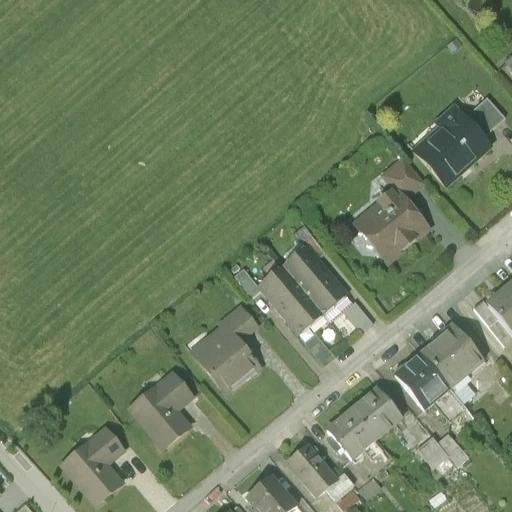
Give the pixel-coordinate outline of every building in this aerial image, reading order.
[(485,105),(465,123),(482,142),(502,124),(485,105)] [(444,139),(415,165),(445,199),(494,155),(482,142),(465,123),(455,112),(435,130),(444,139)] [(382,184),(393,197),(403,210),(407,207),(426,191),(404,166),(382,184)] [(403,210),(393,197),(377,210),(382,216),(355,238),(388,276),(433,238),(407,207),(403,210)] [(299,241),(312,257),(319,251),(307,235),(299,241)] [(327,279),(307,255),(282,275),(302,299),(327,279)] [(302,299),(282,275),(258,294),(262,299),(277,318),(302,299)] [(253,306),(262,299),(258,294),(245,278),(236,285),(253,306)] [(346,304),(327,279),(302,299),(322,323),(346,304)] [(511,297),(507,291),(487,307),(511,337),(511,297)] [(322,323),(302,299),(277,318),(297,343),(322,323)] [(225,334),(242,355),(261,340),(241,315),(222,331),(225,334)] [(485,370),(452,331),(435,345),(436,347),(421,360),(452,397),(485,370)] [(242,355),(225,334),(193,361),(227,402),(259,375),(242,355)] [(452,397),(421,360),(396,381),(427,418),(452,397)] [(129,416),(164,459),(191,437),(175,418),(194,403),(174,379),(129,416)] [(377,449),(402,428),(376,397),(351,418),(377,449)] [(353,470),(377,449),(351,418),(326,439),(353,470)] [(59,474),(92,511),(100,511),(122,493),(105,475),(124,459),(104,436),(59,474)] [(449,443),(438,452),(447,464),(459,476),(470,466),(449,443)] [(433,446),(419,457),(434,474),(447,464),(438,452),(433,446)] [(338,490),(308,454),(287,471),(317,507),(327,498),(338,490)] [(299,511),(271,481),(248,503),(256,511),(299,511)] [(345,484),(338,490),(327,498),(336,509),(353,495),(345,484)]
